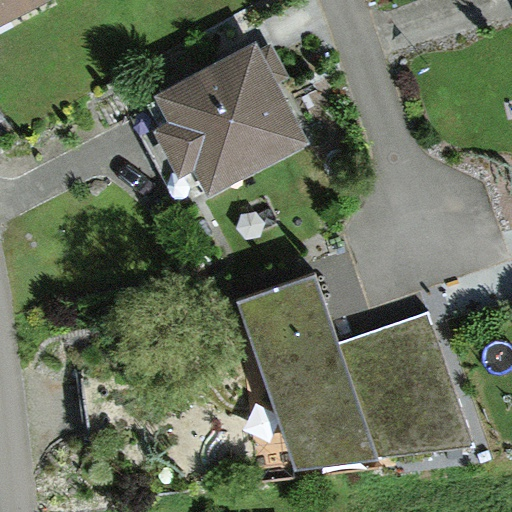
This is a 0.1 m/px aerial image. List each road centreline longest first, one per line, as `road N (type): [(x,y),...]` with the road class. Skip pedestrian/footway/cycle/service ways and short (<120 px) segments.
road 1 (residential): [(348,0),(424,247)]
road 2 (residential): [(17,511),(0,384)]
